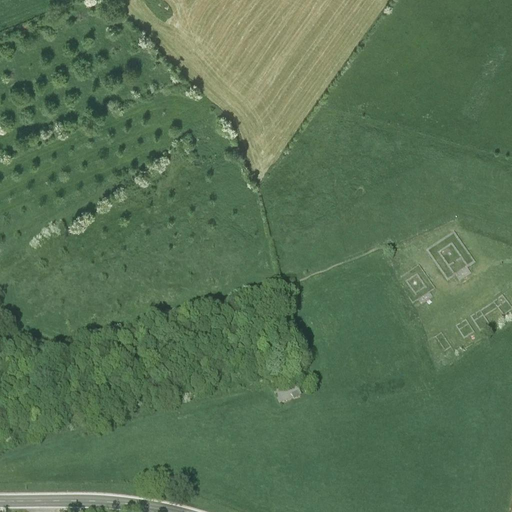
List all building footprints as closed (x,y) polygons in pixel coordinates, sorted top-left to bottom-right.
[(425,253),(447,284),(456,278),(459,283),(471,275),(468,270),(476,264),(454,233),(425,253)] [(419,267),(400,280),(401,282),(418,269),(434,291),(413,305),(409,300),(408,301),(412,308),(418,303),(422,308),(433,300),(430,295),(436,292),(419,267)] [(420,294),(419,293),(415,296),(408,285),(417,279),(424,289),(421,292),(422,293),(427,290),(418,276),(405,284),(415,298),(420,294)] [(474,316),(470,319),(480,334),(491,327),(485,319),(497,310),(504,318),(511,312),(511,308),(502,296),(498,299),(499,300),(502,299),(505,302),(502,305),(503,306),(506,304),(511,310),(504,316),(499,309),(502,307),(501,306),(498,308),(497,307),(495,308),(496,309),(484,317),(481,313),(493,305),(494,306),(496,306),(495,304),(498,302),(497,300),(476,315),(477,316),(480,314),(482,317),(479,319),(480,321),(483,319),(488,327),(481,332),(475,324),(478,322),(477,320),(474,322),(472,319),(475,317),(474,316)] [(466,321),(462,324),(462,325),(465,323),(468,326),(464,328),(465,329),(468,327),(473,334),(465,340),(460,333),(463,331),(462,330),(459,332),(457,329),(460,327),(459,325),(456,328),(464,342),(475,335),(466,321)] [(446,341),(441,334),(433,340),(434,342),(435,340),(439,346),(440,345),(437,339),(441,337),(445,342),(446,341)] [(441,347),(440,348),(444,353),(443,354),(443,355),(450,351),(455,359),(459,356),(460,358),(461,357),(458,353),(457,354),(458,355),(456,357),(447,343),(446,344),(450,349),(445,353),(441,347)] [(296,386),(274,396),(279,408),(301,398),(296,386)]
